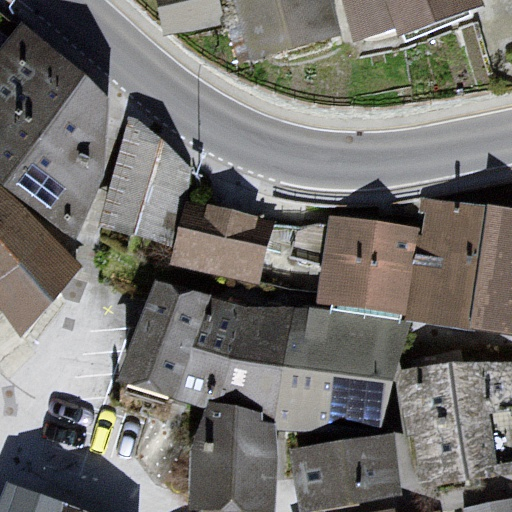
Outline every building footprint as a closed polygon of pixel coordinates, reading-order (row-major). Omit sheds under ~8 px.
[(213,0),(225,75),(306,63),(296,0),(213,0)] [(329,0),(343,44),(452,11),(448,0),(329,0)] [(22,189),(111,100),(33,22),(0,54),(0,311),(23,335),(96,262),(22,189)] [(166,247),(196,142),(128,123),(98,228),(166,247)] [(260,287),(276,220),(187,200),(172,266),(260,287)]
